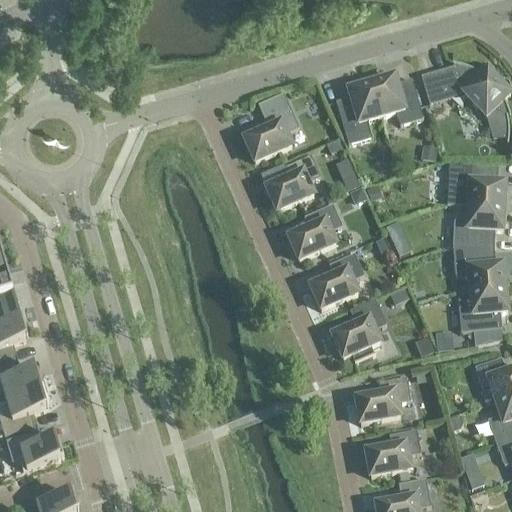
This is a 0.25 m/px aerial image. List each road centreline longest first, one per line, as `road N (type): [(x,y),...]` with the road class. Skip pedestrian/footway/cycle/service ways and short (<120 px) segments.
road 1 (residential): [(352,511),(327,392),(202,99)]
road 2 (tertiary): [(156,454),(77,177)]
road 3 (tertiary): [(50,185),(134,460)]
road 4 (residential): [(202,99),(474,19)]
road 5 (residential): [(0,208),(22,237),(93,473)]
